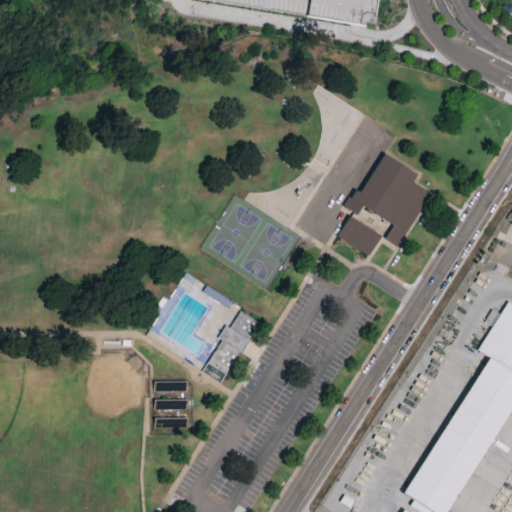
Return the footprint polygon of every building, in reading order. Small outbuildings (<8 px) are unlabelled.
[(375,0),(373,14),(361,12),(359,25),(200,0),(375,0)] [(345,207),(351,197),(353,198),(357,192),(362,194),(386,156),(419,176),(414,182),(432,196),(400,250),(386,240),(395,226),(364,207),(359,216),(345,207)] [(352,218),(382,237),(370,256),(340,237),(352,218)] [(434,511),(450,511),(511,405),(511,304),(507,301),(479,350),(488,355),(407,494),(415,498),(411,505),(423,511),(430,511),(432,510),(434,511)] [(203,371),(223,382),(259,321),(240,310),(231,326),(226,323),(218,337),(221,339),(203,371)]
